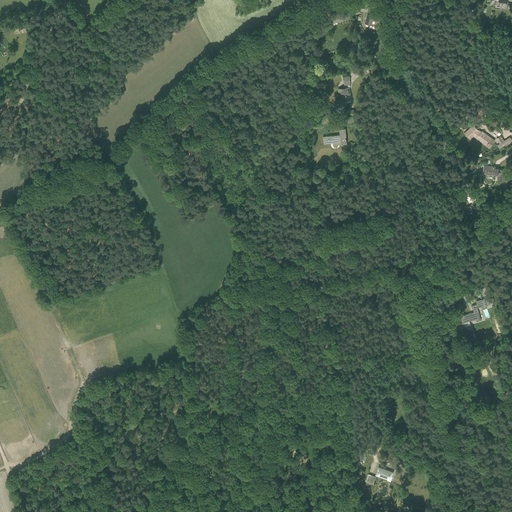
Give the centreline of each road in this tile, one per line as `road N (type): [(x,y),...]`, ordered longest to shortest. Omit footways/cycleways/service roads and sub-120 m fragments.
road 1 (track): [(152,511),(181,461),(194,398),(194,328),(232,275),(285,141),(304,83),(314,7)]
road 2 (track): [(215,511),(325,406),(362,358),(419,321),(511,208)]
road 3 (track): [(0,218),(113,156),(197,82),(314,7)]
road 4 (track): [(511,111),(435,0)]
